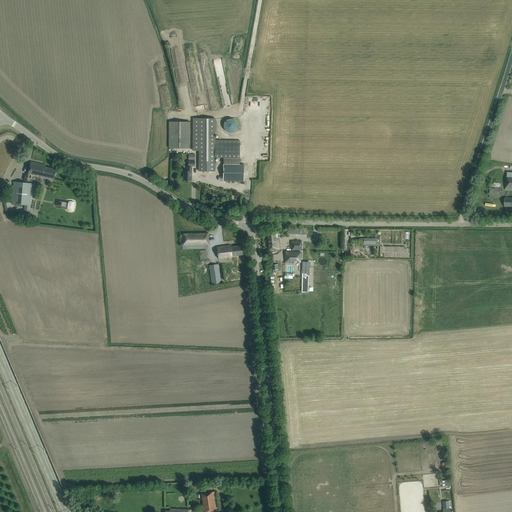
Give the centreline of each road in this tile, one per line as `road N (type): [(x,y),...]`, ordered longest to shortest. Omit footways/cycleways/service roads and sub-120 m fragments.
road 1 (unclassified): [(279,511),(250,222)]
road 2 (unclassified): [(250,222),(210,217),(130,173),(64,160),(3,116)]
road 3 (unclassified): [(250,222),(511,225)]
road 4 (track): [(458,224),(511,56)]
